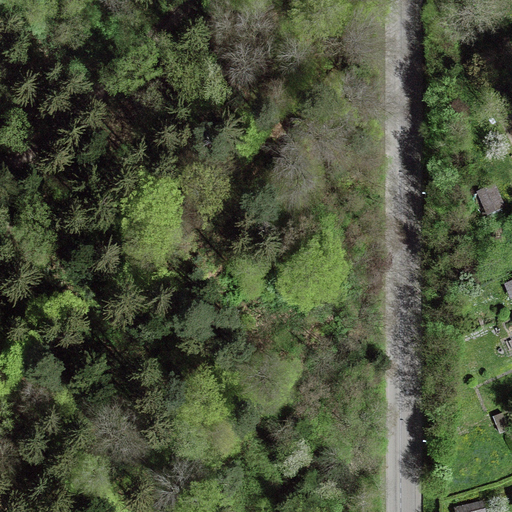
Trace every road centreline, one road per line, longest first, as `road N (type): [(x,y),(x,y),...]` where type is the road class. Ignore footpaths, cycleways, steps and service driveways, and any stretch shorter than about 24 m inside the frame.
road 1 (residential): [(403,511),(401,0)]
road 2 (track): [(206,0),(133,58),(68,125),(0,166)]
